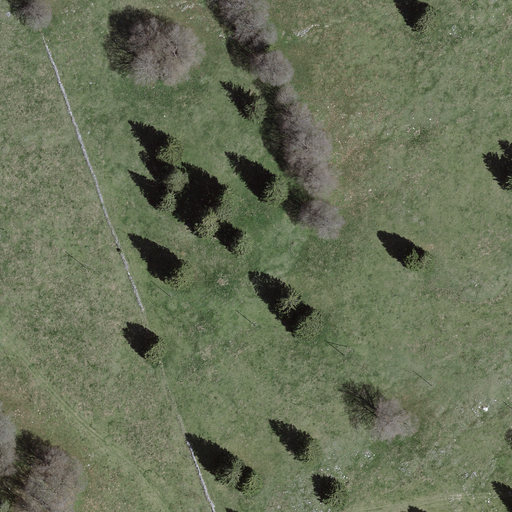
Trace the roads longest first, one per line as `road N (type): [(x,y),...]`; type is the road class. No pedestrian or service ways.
road 1 (track): [(168,511),(0,331)]
road 2 (track): [(511,490),(366,511)]
